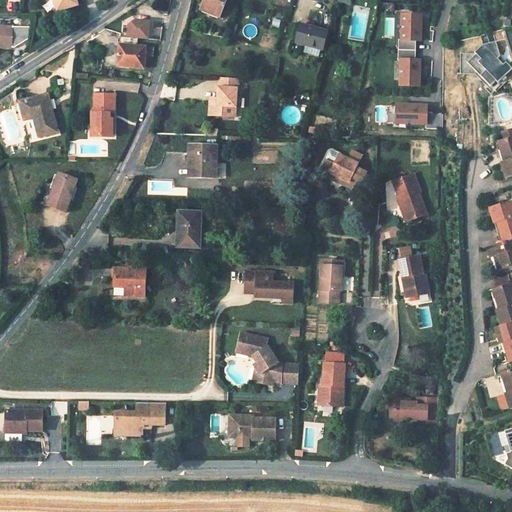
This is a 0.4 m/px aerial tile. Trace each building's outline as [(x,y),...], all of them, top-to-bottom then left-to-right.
[(77,4),(75,0),(52,0),(56,10),(77,4)] [(204,0),(202,7),(210,10),(210,13),(219,17),(225,0),(204,0)] [(384,38),(394,38),(395,17),(384,16),(384,38)] [(421,16),(402,16),(402,41),(398,41),(398,51),(416,51),(416,41),(420,42),(421,16)] [(151,23),(134,21),(132,23),(130,37),(138,38),(149,39),(151,23)] [(327,31),(301,24),(296,42),(322,49),(327,31)] [(11,27),(0,26),(0,47),(11,47),(11,27)] [(130,37),(121,36),(120,47),(137,49),(138,45),(138,38),(130,37)] [(461,54),(461,73),(476,73),(492,91),(500,90),(508,80),(507,76),(511,69),(511,66),(507,62),(503,64),(498,58),(501,55),(496,41),(484,44),(476,53),(461,54)] [(137,49),(120,47),(119,65),(145,67),(146,46),(138,45),(137,49)] [(416,51),(398,51),(398,61),(401,61),(401,87),(419,87),(420,62),(416,62),(416,51)] [(238,87),(239,79),(219,77),(218,97),(210,96),(209,113),(235,115),(237,87),(238,87)] [(48,95),(20,102),(24,116),(33,113),(35,118),(40,136),(57,132),(48,95)] [(115,95),(95,95),(95,113),(95,136),(113,136),(113,113),(115,113),(115,95)] [(426,108),(396,107),(396,125),(425,125),(425,130),(441,130),(442,114),(426,114),(426,108)] [(503,138),(511,135),(511,129),(502,132),(503,138)] [(511,175),(511,135),(503,138),(498,140),(500,149),(505,148),(509,159),(501,162),(505,178),(511,175)] [(216,146),(189,145),(189,155),(194,155),(193,177),(215,178),(216,146)] [(500,149),(497,150),(501,162),(509,159),(505,148),(500,149)] [(327,159),(335,163),(339,154),(331,150),(329,150),(326,157),(327,159)] [(358,163),(339,154),(335,163),(327,159),(322,168),(330,172),(348,181),(346,186),(357,191),(366,173),(355,168),(358,163)] [(348,181),(330,172),(328,177),(346,186),(348,181)] [(77,181),(59,174),(48,206),(66,212),(77,181)] [(413,174),(393,181),(399,198),(397,199),(402,214),(404,213),(407,221),(425,214),(417,192),(419,192),(413,174)] [(511,206),(510,200),(489,207),(494,222),(502,220),(506,231),(500,233),(503,242),(511,238),(511,206)] [(201,212),(178,211),(177,228),(181,227),(181,247),(200,247),(201,212)] [(502,220),(494,222),(497,234),(500,233),(506,231),(502,220)] [(511,238),(503,242),(486,247),(489,257),(494,255),(497,254),(502,269),(511,265),(511,238)] [(397,248),(399,257),(412,255),(410,245),(397,248)] [(497,254),(494,255),(498,270),(502,269),(497,254)] [(419,255),(399,259),(402,277),(405,277),(405,281),(403,281),(405,292),(415,289),(416,295),(428,292),(425,273),(422,273),(419,255)] [(343,261),(322,260),(319,303),(338,304),(339,291),(341,291),(343,261)] [(145,269),(115,268),(114,286),(125,286),(124,295),(144,296),(145,269)] [(273,272),(245,271),(245,281),(264,282),(263,297),(272,298),(273,295),(280,295),(283,303),(292,303),(293,283),(272,282),(273,272)] [(508,274),(493,278),(495,287),(510,283),(508,274)] [(264,282),(245,281),(244,293),(255,293),(255,297),(263,297),(264,282)] [(495,287),(493,288),(495,297),(500,295),(503,306),(496,308),(501,325),(511,321),(511,285),(511,282),(510,283),(495,287)] [(495,297),(492,297),(496,308),(503,306),(500,295),(495,297)] [(511,360),(511,321),(501,325),(495,327),(500,342),(501,347),(504,346),(506,353),(509,362),(511,360)] [(268,339),(241,333),(237,350),(249,353),(248,356),(253,357),(258,363),(255,365),(258,368),(262,374),(260,382),(273,384),(274,380),(280,381),(297,382),(298,363),(281,362),(277,361),(268,347),(266,347),(268,339)] [(344,364),(324,363),(323,386),(322,403),(322,405),(342,406),(344,364)] [(511,368),(502,372),(505,381),(511,379),(511,390),(505,393),(505,394),(497,396),(501,409),(509,407),(510,408),(511,407),(511,368)] [(406,399),(394,398),(394,402),(394,410),(390,410),(389,421),(401,422),(401,419),(426,420),(426,424),(437,424),(437,397),(416,397),(416,402),(405,402),(406,399)] [(143,422),(151,422),(151,424),(165,424),(166,402),(138,401),(138,412),(115,412),(115,429),(127,429),(127,434),(142,434),(143,422)] [(78,410),(89,410),(89,402),(79,402),(78,410)] [(42,410),(7,410),(7,433),(23,433),(23,431),(42,431),(42,410)] [(470,413),(462,415),(464,423),(472,420),(470,413)] [(234,436),(248,436),(248,434),(252,435),(252,439),(274,439),(275,418),(252,417),(252,415),(228,415),(228,429),(234,436)]
